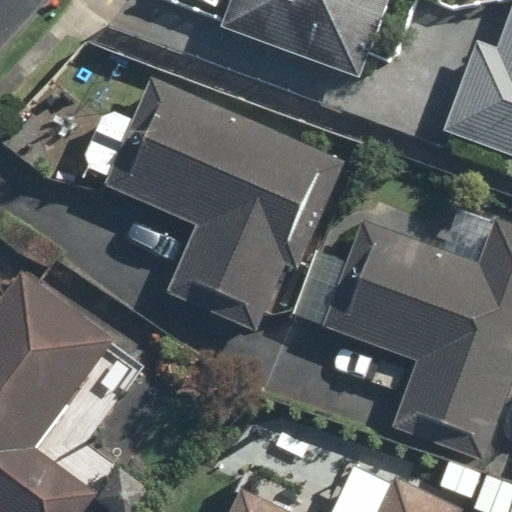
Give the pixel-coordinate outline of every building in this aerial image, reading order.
[(236,0),(226,29),(369,83),(400,0),(236,0)] [(511,21),(497,60),(484,55),(452,137),(511,160),(511,21)] [(344,166),(159,86),(114,189),(199,226),(168,297),(256,335),(285,268),(298,273),(344,166)] [(349,267),(319,254),(292,319),(423,374),(399,430),(485,465),(493,445),(507,451),(511,438),(511,228),(462,207),(443,254),(367,222),(349,267)] [(0,508),(5,511),(83,511),(98,492),(90,487),(108,462),(75,438),(60,459),(45,448),(119,342),(24,275),(0,309),(0,508)] [(384,511),(286,511),(242,491),(231,511),(460,511),(399,483),(384,511)]
